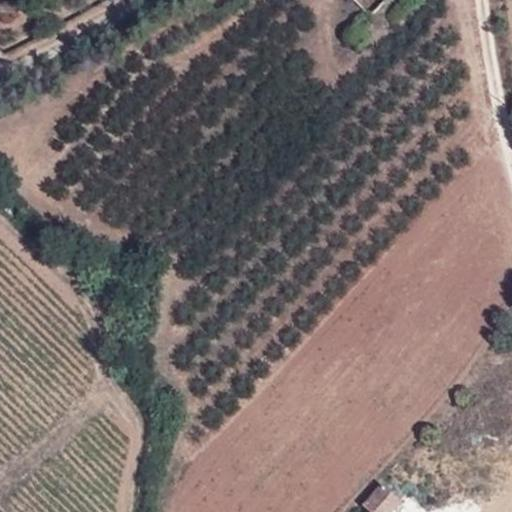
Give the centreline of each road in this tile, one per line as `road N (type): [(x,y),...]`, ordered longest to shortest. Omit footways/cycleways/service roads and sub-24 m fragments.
road 1 (track): [(511,165),(485,0)]
road 2 (unclassified): [(105,0),(0,69)]
